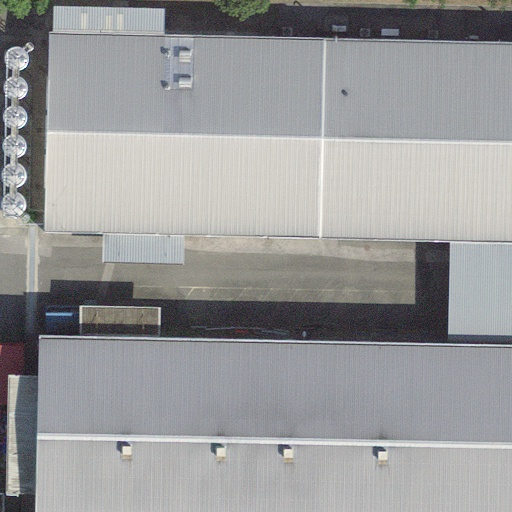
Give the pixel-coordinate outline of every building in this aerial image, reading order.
[(50,9),(50,33),(160,35),(161,11),(50,9)] [(50,33),(45,32),(40,231),(101,232),(180,235),(447,241),(511,242),(511,43),(160,35),(50,33)] [(179,266),(180,235),(101,232),(99,263),(179,266)] [(511,242),(447,241),(445,345),(511,346),(511,242)] [(77,308),(76,339),(156,341),(157,309),(77,308)] [(76,339),(35,338),(34,377),(33,497),(32,511),(511,511),(511,346),(445,345),(156,341),(76,339)] [(33,497),(34,377),(4,377),(3,497),(33,497)]
